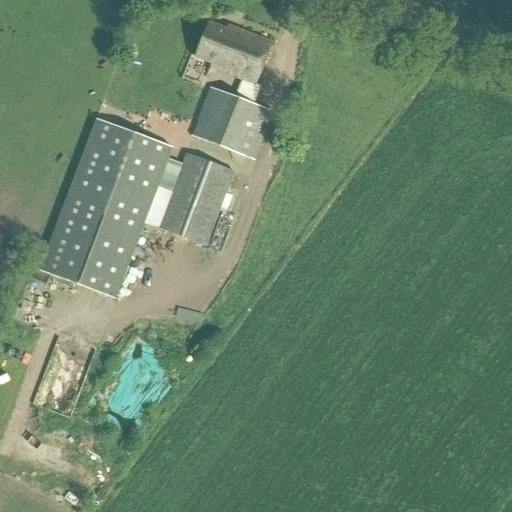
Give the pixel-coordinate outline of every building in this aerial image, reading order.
[(210,65),(255,83),(272,42),(240,29),(238,34),(209,22),(195,54),(212,61),(210,65)] [(275,114),(234,98),(212,89),(193,137),(256,162),(275,114)] [(89,138),(38,273),(114,302),(164,167),(172,148),(99,121),(96,120),(89,138)] [(208,247),(237,173),(188,154),(181,173),(159,228),(208,247)] [(192,315),(201,324),(225,299),(216,290),(192,315)] [(129,343),(136,331),(124,324),(117,336),(129,343)] [(69,340),(45,406),(78,417),(101,351),(69,340)] [(85,478),(109,479),(111,448),(88,446),(85,478)]
